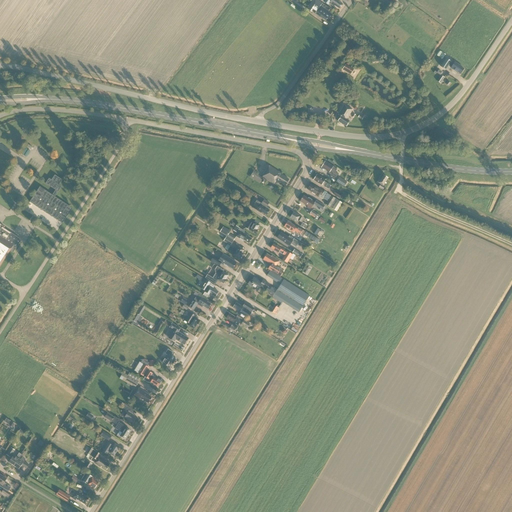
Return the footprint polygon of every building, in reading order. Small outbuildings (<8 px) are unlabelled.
[(323,3),(320,1),(318,0),(312,0),(307,9),(311,12),(315,6),(319,8),(315,14),(319,17),(320,16),(326,20),(327,18),(329,19),(332,15),(327,12),(329,10),(321,5),(323,3)] [(325,0),(324,2),(329,5),(329,4),(334,6),(334,5),(339,9),(342,4),(339,1),(339,0),(325,0)] [(453,64),(450,62),(451,61),(446,58),(440,66),(445,70),(448,66),(451,68),(457,72),(460,74),(464,69),(461,67),(461,66),(455,62),(453,64)] [(342,70),(351,75),(354,69),(345,64),(342,70)] [(338,121),(346,126),(349,121),(347,119),(353,110),(344,105),(338,115),(341,116),(338,121)] [(325,161),(321,167),(333,174),(334,171),(331,169),(333,166),(325,161)] [(262,178),(263,178),(264,179),(274,185),(277,180),(285,186),(289,179),(281,174),(281,173),(269,165),(264,174),(262,177),(262,178)] [(260,183),(261,182),(263,178),(262,178),(262,177),(252,170),(248,176),(260,183)] [(330,185),(324,181),(325,179),(317,174),(313,180),(322,185),(322,184),(326,186),(325,187),(328,189),(330,185)] [(379,179),(377,182),(380,184),(378,187),(382,190),(386,185),(384,184),(388,178),(383,175),(380,179),(379,179)] [(339,177),(336,182),(344,186),(347,182),(339,177)] [(313,186),(311,184),(307,189),(312,192),(311,193),(318,197),(318,196),(319,194),(322,195),(324,192),(322,190),(314,185),(313,186)] [(74,207),(40,187),(30,202),(64,223),(74,207)] [(332,208),(337,200),(326,193),(323,198),(327,201),(325,204),(332,208)] [(308,198),(303,196),(300,201),(307,206),(307,207),(310,209),(314,204),(315,201),(309,197),(308,198)] [(269,202),(264,199),(264,200),(262,203),(257,200),(252,207),(256,210),(257,210),(257,211),(261,213),(262,212),(266,215),(270,209),(266,207),(269,202)] [(337,211),(342,203),(337,200),(332,208),(337,211)] [(326,207),(320,203),(316,201),(315,201),(314,204),(320,208),(319,210),(323,212),(326,207)] [(316,222),(320,215),(312,210),(310,213),(315,217),(313,220),(316,222)] [(293,212),(290,217),(295,220),(294,221),(296,222),(298,220),(300,216),(298,214),(297,215),(293,212)] [(287,221),(284,227),(287,229),(287,230),(291,232),(291,231),(293,232),(294,231),(300,234),(303,230),(297,226),(296,227),(287,221)] [(255,234),(260,225),(254,222),(253,224),(250,222),(246,228),(255,234)] [(0,266),(10,251),(13,253),(20,242),(19,241),(20,239),(4,228),(5,227),(0,223),(0,266)] [(230,231),(223,227),(220,232),(234,240),(236,237),(229,233),(230,231)] [(240,228),(237,232),(238,233),(236,237),(243,241),(244,240),(249,243),(252,238),(248,236),(249,235),(244,232),(245,231),(240,228)] [(288,237),(280,232),(277,238),(285,243),(284,243),(288,245),(290,243),(296,247),(297,245),(300,246),(302,243),(289,236),(288,237)] [(224,241),(231,246),(234,241),(227,237),(224,241)] [(278,253),(279,252),(284,255),(282,260),(287,263),(292,254),(282,247),(281,248),(277,245),(276,246),(273,244),(271,248),(275,251),(274,251),(278,253)] [(234,248),(230,245),(226,251),(233,255),(239,258),(244,250),(239,246),(237,249),(234,247),(234,248)] [(292,252),(300,257),(302,254),(294,249),(292,252)] [(237,262),(226,255),(223,254),(219,260),(213,257),(210,261),(219,266),(221,263),(224,265),(224,264),(227,266),(228,266),(232,269),(237,262)] [(271,257),(267,254),(264,259),(263,260),(264,260),(274,266),(271,270),(272,271),(280,276),(283,271),(276,266),(279,260),(272,255),(271,257)] [(218,280),(223,283),(229,275),(223,272),(224,270),(217,266),(215,270),(215,273),(213,278),(207,274),(205,278),(215,284),(218,280)] [(283,279),(270,271),(267,276),(280,284),(283,279)] [(265,291),(269,285),(270,284),(263,280),(261,282),(253,277),(252,280),(251,279),(248,284),(258,290),(259,288),(265,291)] [(206,280),(201,289),(205,291),(205,292),(203,295),(207,297),(209,294),(210,295),(210,294),(215,297),(218,292),(213,288),(208,285),(210,282),(206,280)] [(273,296),(298,312),(309,295),(284,280),(277,290),(273,296)] [(273,296),(277,290),(274,287),(273,288),(269,285),(265,291),(273,296)] [(207,301),(208,300),(202,296),(203,295),(199,293),(193,301),(193,300),(189,307),(194,310),(197,304),(202,307),(203,305),(208,309),(211,304),(207,301)] [(240,312),(241,310),(250,315),(254,307),(247,302),(244,307),(236,303),(233,307),(240,312)] [(194,317),(195,316),(190,312),(186,317),(184,321),(189,324),(188,325),(194,329),(197,324),(198,324),(200,321),(199,320),(194,317)] [(136,322),(140,316),(135,313),(131,320),(136,322)] [(236,318),(229,313),(226,318),(233,322),(235,320),(239,323),(242,319),(237,316),(236,318)] [(247,328),(250,324),(244,320),(241,324),(247,328)] [(172,332),(168,338),(174,342),(176,339),(185,345),(189,338),(179,332),(179,333),(178,332),(180,328),(172,323),(169,327),(173,330),(172,332)] [(173,352),(168,349),(165,353),(167,355),(162,363),(169,367),(173,361),(174,362),(176,358),(171,355),(173,352)] [(149,363),(143,359),(141,363),(139,362),(134,370),(138,373),(145,377),(148,371),(147,371),(146,370),(148,367),(147,367),(149,364),(149,363)] [(161,381),(154,376),(154,377),(151,375),(152,373),(148,371),(145,377),(143,380),(148,383),(149,382),(150,383),(153,385),(154,384),(158,386),(161,381)] [(134,379),(128,375),(123,372),(119,379),(135,388),(139,381),(137,381),(134,379)] [(146,391),(144,390),(139,387),(133,396),(139,400),(140,399),(143,401),(144,400),(148,403),(152,397),(149,395),(145,392),(146,391)] [(133,423),(137,417),(131,413),(133,409),(126,405),(124,409),(125,409),(124,411),(127,413),(124,417),(127,419),(125,421),(129,424),(131,421),(133,423)] [(111,421),(114,417),(107,413),(105,417),(111,421)] [(119,422),(115,428),(122,433),(120,436),(125,439),(131,431),(125,427),(125,426),(119,422)] [(112,437),(103,431),(100,436),(109,441),(112,437)] [(113,446),(107,442),(102,451),(107,454),(108,452),(109,453),(114,456),(117,450),(118,450),(119,449),(120,448),(120,447),(115,443),(113,446)] [(6,454),(10,457),(15,450),(11,447),(6,454)] [(106,469),(109,464),(106,462),(106,461),(99,457),(101,454),(91,448),(88,454),(97,459),(95,463),(101,467),(101,466),(106,469)] [(14,466),(21,454),(19,453),(16,457),(13,455),(9,462),(14,466)] [(21,454),(14,466),(19,469),(21,470),(24,467),(26,469),(29,465),(21,459),(23,455),(21,454)] [(84,467),(89,470),(92,464),(88,461),(84,467)] [(94,488),(98,482),(95,480),(96,479),(94,478),(94,477),(86,472),(81,480),(91,487),(91,486),(94,488)] [(0,482),(1,483),(0,485),(0,486),(3,488),(8,492),(9,490),(11,487),(4,482),(6,479),(0,474),(0,482)] [(70,497),(59,490),(56,494),(67,501),(70,497)] [(89,497),(78,491),(73,498),(76,500),(76,499),(80,502),(80,501),(85,504),(89,497)]
